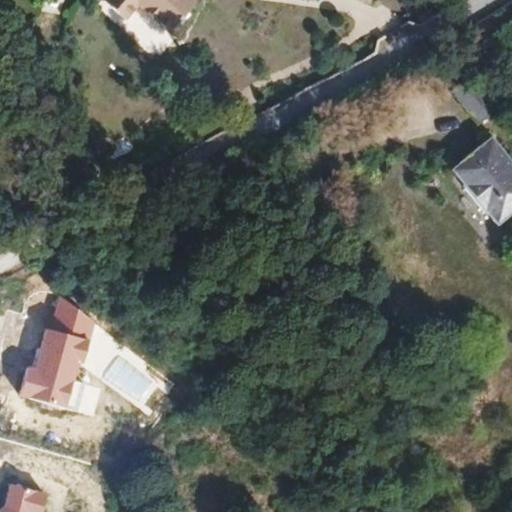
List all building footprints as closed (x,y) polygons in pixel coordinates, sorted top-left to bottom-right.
[(199,3),(194,0),(107,0),(105,3),(127,21),(140,6),(172,34),(199,3)] [(459,132),(469,124),(481,115),(455,83),(433,99),(459,132)] [(469,124),(473,129),(484,120),(481,115),(469,124)] [(511,198),(472,149),(466,154),(468,158),(461,163),(459,160),(434,180),(446,194),(443,195),(463,221),(465,219),(476,234),(511,205),(511,198)] [(461,163),(468,158),(466,154),(459,160),(461,163)] [(52,330),(90,341),(95,322),(58,296),(52,330)] [(52,330),(46,329),(37,368),(27,367),(21,395),(67,408),(80,360),(85,363),(90,341),(52,330)] [(4,507),(0,510),(0,511),(42,511),(47,492),(10,484),(4,507)]
